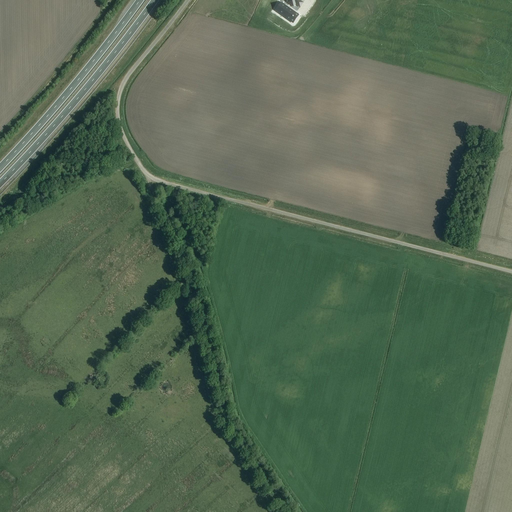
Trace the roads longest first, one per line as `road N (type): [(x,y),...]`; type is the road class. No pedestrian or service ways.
road 1 (unclassified): [(511,272),(149,177),(124,137),(117,103),(129,73),(188,0)]
road 2 (track): [(149,177),(181,245),(230,419),(289,511)]
road 3 (trunk): [(0,184),(154,0)]
road 4 (trunk): [(139,0),(0,167)]
road 5 (track): [(109,0),(0,130)]
